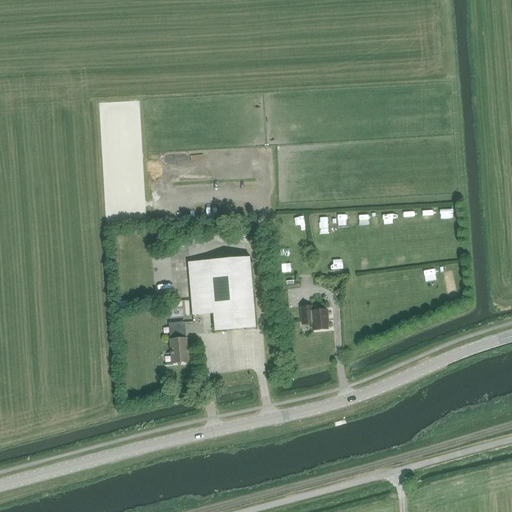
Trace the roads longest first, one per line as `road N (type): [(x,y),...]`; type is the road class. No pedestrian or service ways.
road 1 (tertiary): [(0,485),(335,402),(511,337)]
road 2 (unclassified): [(246,511),(511,440)]
